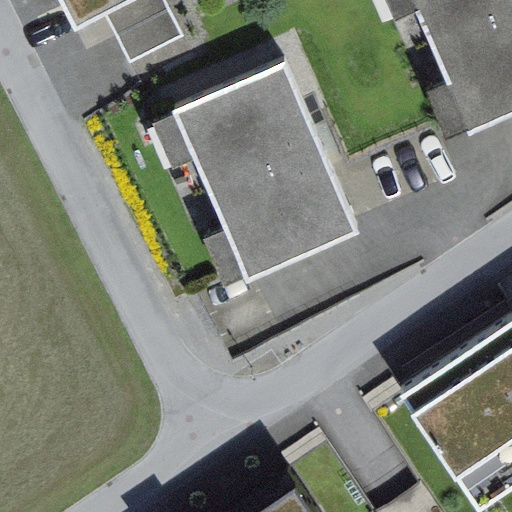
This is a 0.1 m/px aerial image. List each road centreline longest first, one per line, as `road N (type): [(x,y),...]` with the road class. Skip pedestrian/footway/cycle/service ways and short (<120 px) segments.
road 1 (residential): [(0,16),(221,438)]
road 2 (residential): [(511,241),(221,438)]
road 3 (residential): [(221,438),(111,511)]
